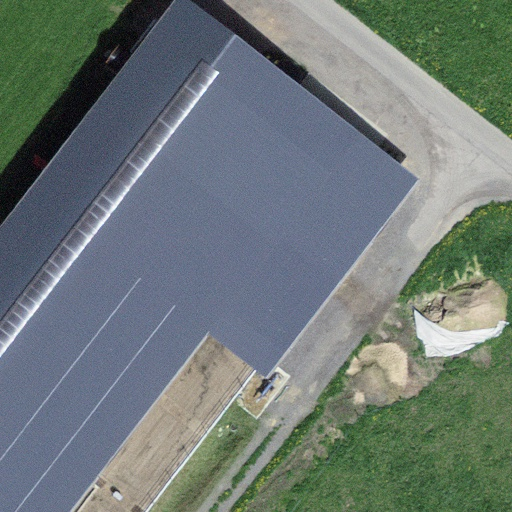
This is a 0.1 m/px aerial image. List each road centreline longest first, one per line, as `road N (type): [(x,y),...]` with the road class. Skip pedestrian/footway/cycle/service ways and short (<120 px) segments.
road 1 (track): [(486,153),(222,511)]
road 2 (unclassified): [(297,0),(511,173)]
